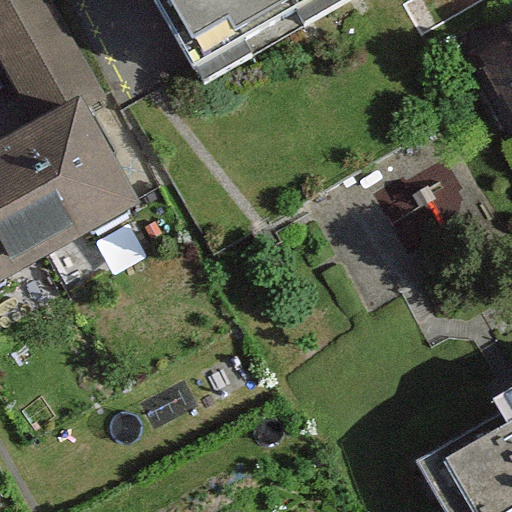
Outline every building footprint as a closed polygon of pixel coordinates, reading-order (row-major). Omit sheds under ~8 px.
[(51,0),(0,0),(0,66),(30,124),(82,97),(98,88),(51,0)] [(159,0),(197,66),(312,0),(159,0)] [(511,24),(469,51),(511,120),(511,24)] [(30,124),(0,139),(0,286),(143,211),(82,97),(30,124)] [(511,511),(511,410),(419,466),(446,511),(511,511)]
